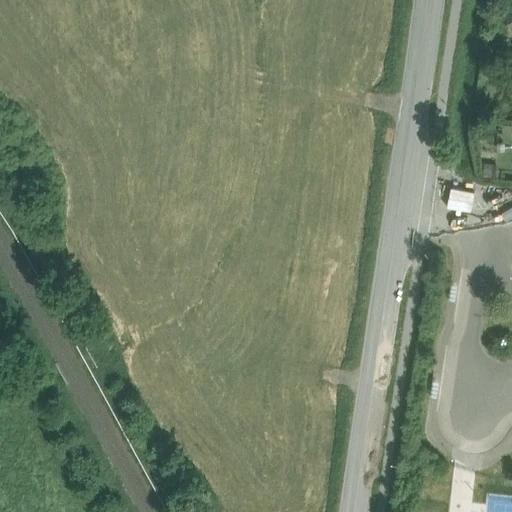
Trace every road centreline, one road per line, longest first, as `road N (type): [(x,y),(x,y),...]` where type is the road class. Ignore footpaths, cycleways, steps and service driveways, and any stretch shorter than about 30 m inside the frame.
road 1 (secondary): [(400,197),(354,511)]
road 2 (secondary): [(428,0),(400,197)]
